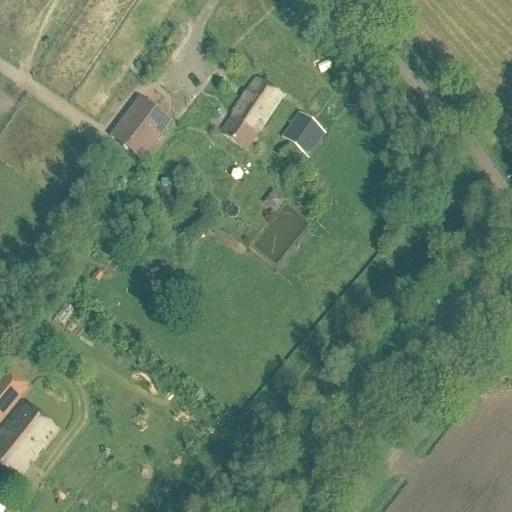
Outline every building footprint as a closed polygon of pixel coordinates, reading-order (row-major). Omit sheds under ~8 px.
[(220,140),(245,156),(256,138),(255,137),(278,100),(253,84),(231,120),(232,121),(220,140)] [(139,101),(109,139),(141,164),(171,126),(139,101)] [(297,115),(279,140),(288,147),(305,159),(308,160),(325,135),(297,115)] [(303,211),(308,204),(302,199),(297,206),(303,211)] [(29,353),(39,341),(30,333),(20,346),(29,353)] [(6,370),(0,376),(0,423),(28,390),(26,389),(28,387),(6,370)] [(0,469),(15,482),(29,463),(31,465),(54,433),(33,417),(19,407),(0,431),(0,469)]
